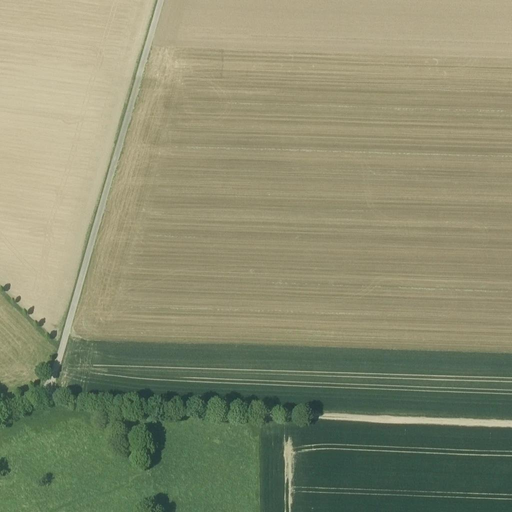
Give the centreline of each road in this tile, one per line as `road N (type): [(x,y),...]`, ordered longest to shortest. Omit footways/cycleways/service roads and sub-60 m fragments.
road 1 (track): [(42,396),(147,411),(511,423)]
road 2 (track): [(160,0),(42,396)]
